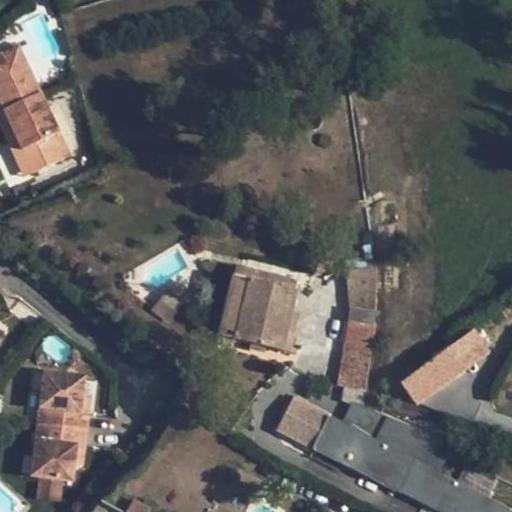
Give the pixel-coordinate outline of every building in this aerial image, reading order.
[(0,103),(41,82),(17,37),(0,46),(0,103)] [(73,142),(41,82),(0,103),(0,109),(12,133),(21,128),(38,161),(73,142)] [(38,161),(21,128),(12,133),(30,165),(38,161)] [(252,271),(250,281),(243,311),(249,344),(282,352),(299,283),(252,271)] [(373,271),(343,274),(374,281),(373,271)] [(341,366),(370,370),(376,327),(374,281),(343,274),(347,311),(350,313),(341,366)] [(243,311),(237,278),(235,278),(221,336),(236,340),(243,311)] [(250,281),(237,278),(243,311),(250,281)] [(243,311),(236,340),(249,344),(243,311)] [(401,385),(417,407),(466,372),(450,350),(401,385)] [(338,389),(367,395),(368,392),(370,370),(341,366),(338,389)] [(85,372),(44,368),(39,420),(87,425),(90,404),(82,403),(84,386),(85,372)] [(91,387),(84,386),(82,403),(90,404),(91,387)] [(303,396),(298,402),(308,408),(312,401),(303,396)] [(511,511),(439,474),(347,427),(308,408),(298,402),(294,400),(278,429),(439,511),(511,511)] [(355,406),(347,427),(439,474),(454,443),(355,406)] [(87,425),(39,420),(33,472),(75,476),(76,462),(78,445),(85,446),(87,425)] [(85,446),(78,445),(76,462),(83,463),(85,446)] [(151,511),(153,508),(135,500),(129,511),(151,511)]
